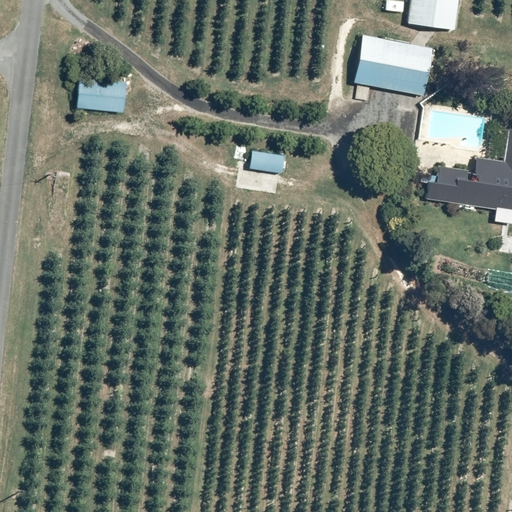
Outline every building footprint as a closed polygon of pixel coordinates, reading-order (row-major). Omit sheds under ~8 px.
[(457,0),(410,0),(407,22),(453,28),(457,0)] [(433,49),(362,36),(354,79),(425,92),(433,49)] [(124,109),(126,81),(79,78),(77,105),(124,109)] [(428,175),(426,199),(495,209),(494,220),(511,223),(511,129),(510,129),(505,162),(475,157),(472,180),(466,179),(467,170),(438,165),(438,175),(428,175)] [(282,173),(284,154),(248,149),(245,167),(282,173)]
